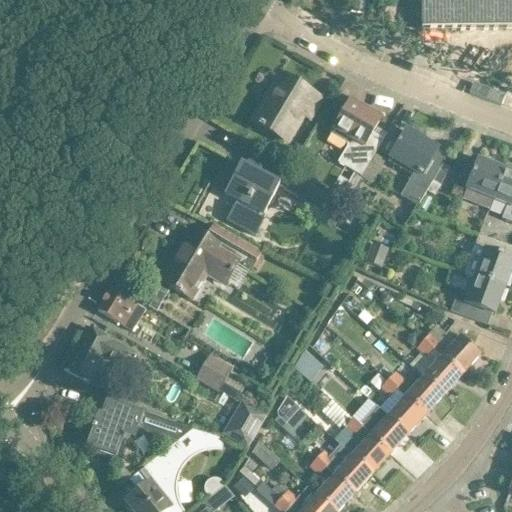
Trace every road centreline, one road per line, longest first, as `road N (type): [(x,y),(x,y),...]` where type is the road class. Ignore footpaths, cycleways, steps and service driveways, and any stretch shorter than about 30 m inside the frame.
road 1 (residential): [(6,420),(254,8)]
road 2 (unclassified): [(511,125),(327,48),(254,8)]
road 3 (residential): [(437,485),(511,382)]
